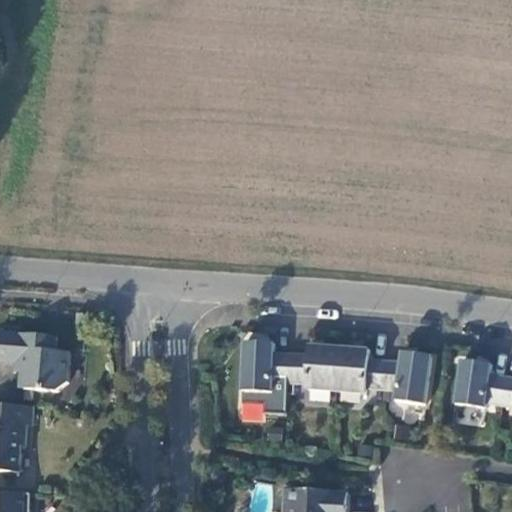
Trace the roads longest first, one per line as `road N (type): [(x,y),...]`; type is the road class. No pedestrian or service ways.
road 1 (unclassified): [(183,288),(511,316)]
road 2 (unclassified): [(139,285),(148,511)]
road 3 (unclassified): [(190,511),(183,288)]
road 4 (unclassified): [(0,273),(139,285)]
